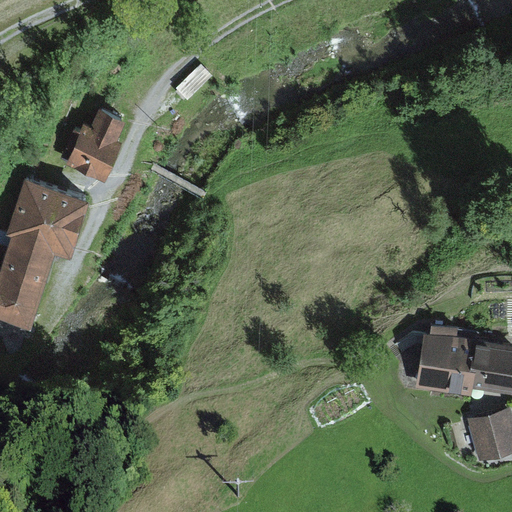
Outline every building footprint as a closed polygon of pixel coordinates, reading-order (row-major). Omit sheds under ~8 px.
[(191,93),(214,72),(206,62),(182,83),(191,93)] [(120,131),(117,129),(126,107),(102,98),(93,120),(81,115),(65,155),(104,171),(120,131)] [(0,304),(30,313),(53,239),(70,244),(88,185),(25,166),(7,225),(12,227),(0,266),(0,304)] [(511,386),(511,338),(424,324),(414,381),(471,391),(473,381),(511,388),(511,386)] [(511,407),(510,401),(467,414),(480,457),(511,447),(511,407)]
